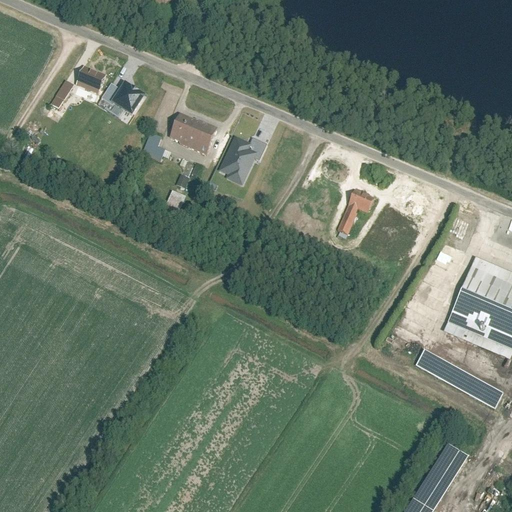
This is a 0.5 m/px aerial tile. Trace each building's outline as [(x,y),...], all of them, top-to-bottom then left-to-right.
[(85,74),(78,90),(100,100),(107,83),(85,74)] [(61,112),(75,88),(66,83),(52,107),(61,112)] [(123,88),(114,104),(134,116),(144,100),(123,88)] [(205,157),(219,129),(181,114),(168,139),(205,157)] [(162,140),(150,135),(141,155),(160,163),(165,151),(158,149),(162,140)] [(260,165),(268,148),(252,141),(248,149),(236,143),(221,175),(230,180),(232,176),(246,182),(255,163),(260,165)] [(375,200),(357,192),(342,227),(353,231),(361,212),(368,215),(375,200)] [(186,200),(172,194),(166,208),(179,214),(186,200)] [(511,272),(474,257),(446,328),(511,354),(511,272)] [(505,396),(424,351),(415,368),(496,412),(505,396)] [(432,511),(468,455),(449,444),(405,511),(432,511)]
